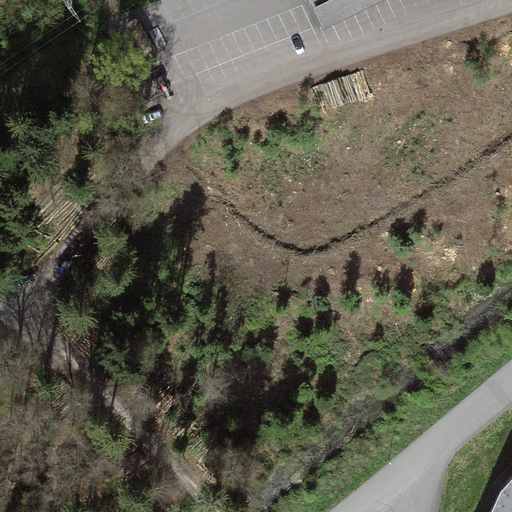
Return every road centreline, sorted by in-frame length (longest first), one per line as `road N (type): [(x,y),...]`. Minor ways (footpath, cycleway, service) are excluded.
road 1 (unclassified): [(0,350),(145,148),(511,1)]
road 2 (track): [(145,148),(96,0)]
